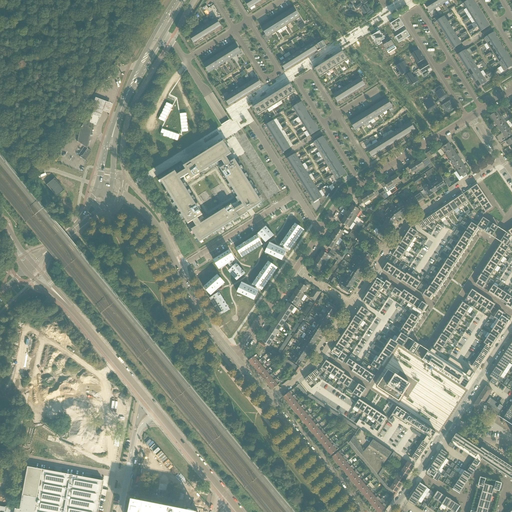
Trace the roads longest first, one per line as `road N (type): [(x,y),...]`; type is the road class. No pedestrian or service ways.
road 1 (residential): [(351,307),(404,226),(501,160)]
road 2 (tertiary): [(363,511),(270,401)]
road 3 (residential): [(177,268),(296,194)]
road 4 (residential): [(233,30),(264,81),(279,72),(248,20)]
road 5 (residential): [(450,60),(418,9),(404,17),(436,69)]
road 6 (tertiary): [(62,298),(151,398)]
road 7 (residential): [(270,401),(319,359),(351,307)]
